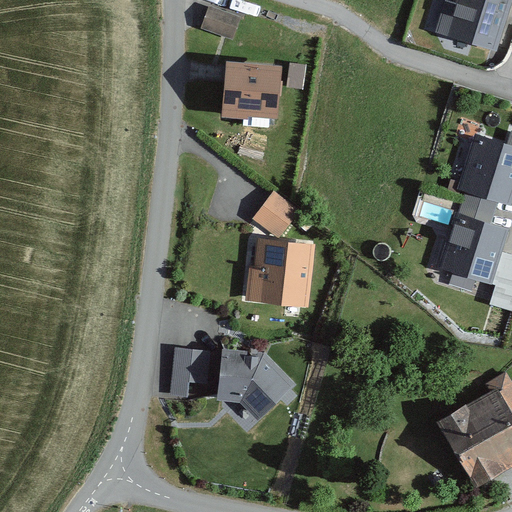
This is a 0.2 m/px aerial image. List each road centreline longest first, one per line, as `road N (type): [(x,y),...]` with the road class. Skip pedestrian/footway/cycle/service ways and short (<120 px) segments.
road 1 (unclassified): [(114,468),(142,377),(174,0)]
road 2 (residential): [(511,90),(390,51),(334,9),(300,0)]
road 3 (residential): [(238,511),(150,490),(114,468)]
